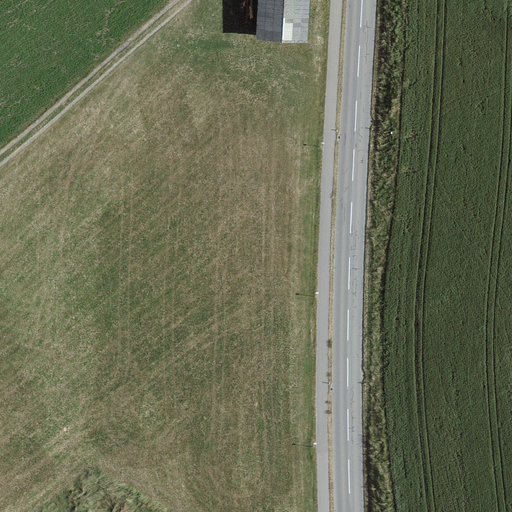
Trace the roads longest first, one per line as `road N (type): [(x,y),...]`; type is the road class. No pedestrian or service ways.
road 1 (tertiary): [(350,511),(349,238),(361,0)]
road 2 (track): [(0,160),(182,0)]
